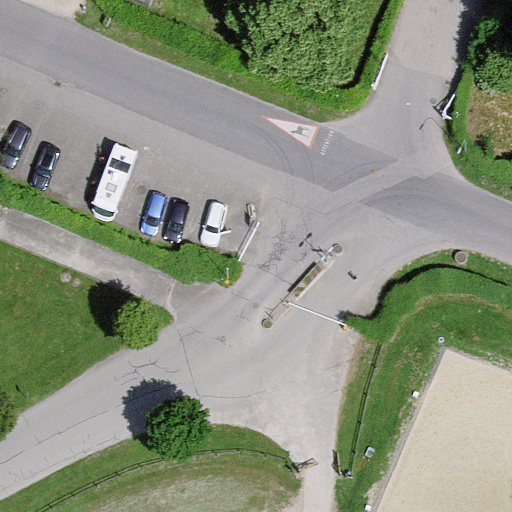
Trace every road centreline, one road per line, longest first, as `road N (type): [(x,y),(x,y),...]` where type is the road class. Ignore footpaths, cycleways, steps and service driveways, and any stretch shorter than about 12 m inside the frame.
road 1 (unclassified): [(413,198),(241,344),(0,465)]
road 2 (unclassified): [(413,198),(0,24)]
